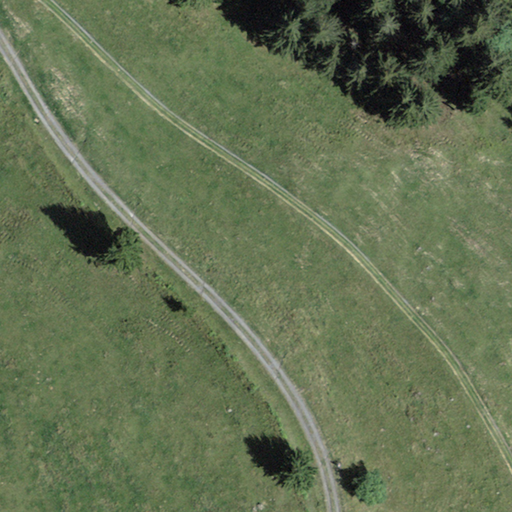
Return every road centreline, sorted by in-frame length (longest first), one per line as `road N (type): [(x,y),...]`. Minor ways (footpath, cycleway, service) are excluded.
road 1 (track): [(511,464),(455,361),(362,255),(143,90),(47,0)]
road 2 (unclassified): [(334,511),(316,442),(268,358),(85,166),(0,38)]
